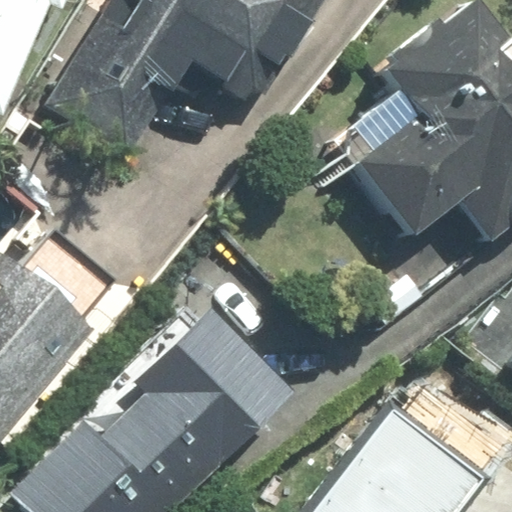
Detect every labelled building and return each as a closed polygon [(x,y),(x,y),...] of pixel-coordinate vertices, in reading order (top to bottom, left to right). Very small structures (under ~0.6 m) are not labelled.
[(52,0),(0,0),(0,130),(0,131),(52,0)] [(98,0),(32,113),(116,162),(169,73),(201,92),(221,59),(258,81),(306,0),(98,0)] [(511,224),(511,73),(461,5),(359,80),(392,126),(329,172),(387,249),(440,210),(472,254),(511,224)] [(0,429),(75,341),(0,282),(0,429)] [(160,511),(270,406),(183,318),(0,491),(0,511),(160,511)] [(511,334),(483,371),(511,393),(511,334)] [(446,511),(462,491),(361,416),(289,511),(446,511)]
